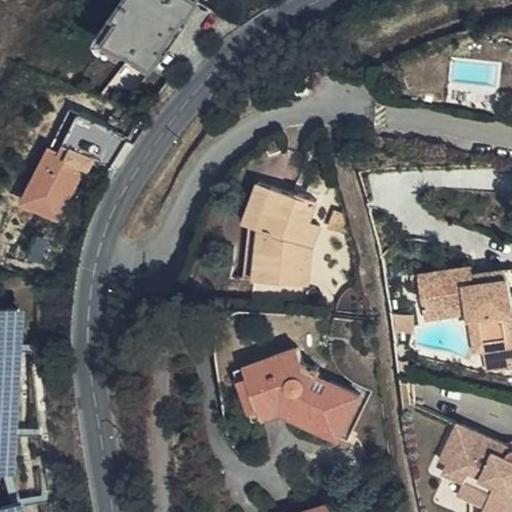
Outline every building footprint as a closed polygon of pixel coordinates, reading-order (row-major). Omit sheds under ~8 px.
[(128,47),(154,65),(164,50),(161,49),(184,14),(187,16),(198,0),(124,0),(117,11),(122,15),(108,38),(126,50),(128,47)] [(154,65),(182,85),(203,60),(230,36),(240,28),(200,0),(198,0),(187,16),(184,14),(174,29),(161,49),(164,50),(154,65)] [(23,198),(61,219),(95,159),(113,128),(82,110),(58,151),(52,147),(23,198)] [(95,159),(115,171),(128,149),(135,141),(113,128),(95,159)] [(271,182),(258,177),(243,219),(249,221),(256,223),(259,225),(254,277),(307,283),(312,244),(316,232),(305,228),(308,217),(317,196),(297,190),(297,191),(271,182)] [(334,206),(327,224),(348,232),(344,209),(334,206)] [(305,228),(316,232),(320,222),(308,217),(305,228)] [(243,276),(254,277),(259,225),(256,223),(249,221),(243,276)] [(421,267),(422,272),(472,266),(471,260),(421,267)] [(473,275),(506,271),(506,265),(472,269),(473,275)] [(472,266),(422,272),(427,316),(469,311),(474,353),(478,352),(481,370),(511,366),(511,318),(506,271),(473,275),(472,269),(472,266)] [(336,309),(367,312),(361,283),(351,285),(345,289),(339,297),(336,309)] [(0,458),(11,459),(20,307),(0,305),(0,458)] [(246,378),(258,412),(278,404),(341,434),(359,399),(328,386),(323,395),(311,388),(317,374),(303,368),(295,348),(267,360),(270,370),(246,378)] [(243,370),(246,378),(270,370),(267,360),(243,370)] [(511,511),(511,446),(460,423),(445,458),(452,463),(449,471),(470,481),(473,471),(499,482),(488,505),(504,511),(511,511)] [(470,481),(463,495),(488,505),(499,482),(473,471),(470,481)] [(333,511),(331,502),(303,510),(303,511),(333,511)] [(0,511),(14,511),(13,503),(0,505),(0,511)]
